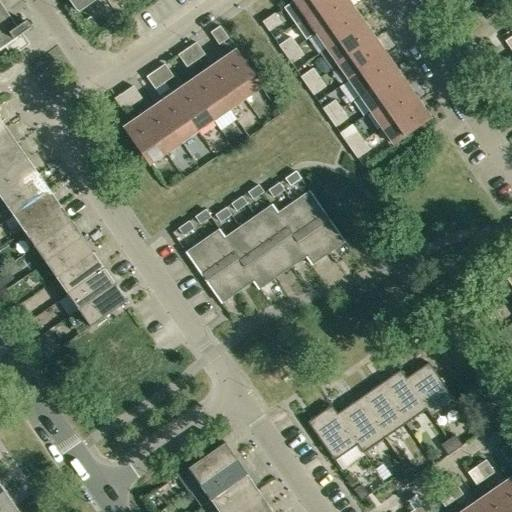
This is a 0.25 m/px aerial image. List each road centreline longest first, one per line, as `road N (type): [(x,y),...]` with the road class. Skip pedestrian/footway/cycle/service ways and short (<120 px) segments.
road 1 (residential): [(240,393),(66,126)]
road 2 (residential): [(394,0),(511,169)]
road 3 (residential): [(0,343),(102,488)]
road 4 (residential): [(102,488),(240,393)]
road 5 (residential): [(103,84),(224,0)]
road 6 (residential): [(321,511),(240,393)]
